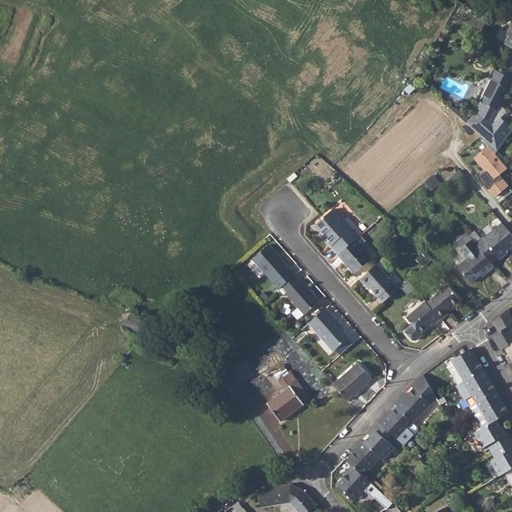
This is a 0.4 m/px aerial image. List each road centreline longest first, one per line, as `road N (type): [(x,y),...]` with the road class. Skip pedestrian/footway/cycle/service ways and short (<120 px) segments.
road 1 (residential): [(283,213),(292,240),(408,372)]
road 2 (residential): [(317,476),(408,372)]
